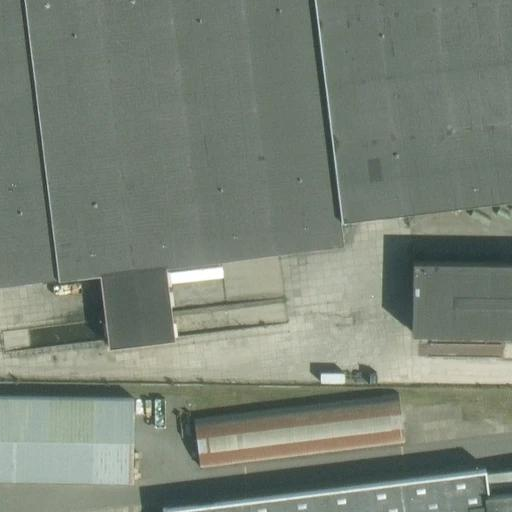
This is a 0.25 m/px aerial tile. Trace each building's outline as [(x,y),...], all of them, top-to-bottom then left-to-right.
[(511,0),(0,0),(0,284),(99,272),(108,345),(175,337),(166,264),(343,243),(340,218),(511,197),(511,0)] [(511,261),(413,261),(412,331),(511,331),(511,261)] [(0,395),(0,478),(132,481),(134,397),(0,395)] [(511,466),(483,470),(486,486),(511,482),(511,466)] [(511,511),(511,487),(487,491),(486,486),(483,470),(482,467),(161,507),(161,511),(511,511)]
